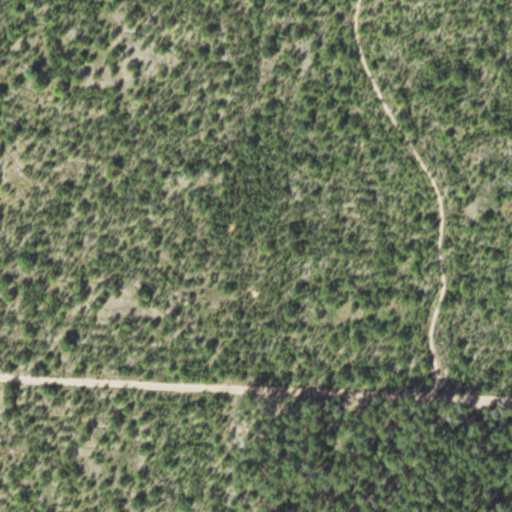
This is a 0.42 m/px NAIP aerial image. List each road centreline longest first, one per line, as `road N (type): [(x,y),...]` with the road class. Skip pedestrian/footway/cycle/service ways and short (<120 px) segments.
road 1 (track): [(354,0),(358,59),(428,170),(439,213),(438,391),(399,511)]
road 2 (track): [(511,392),(0,371)]
